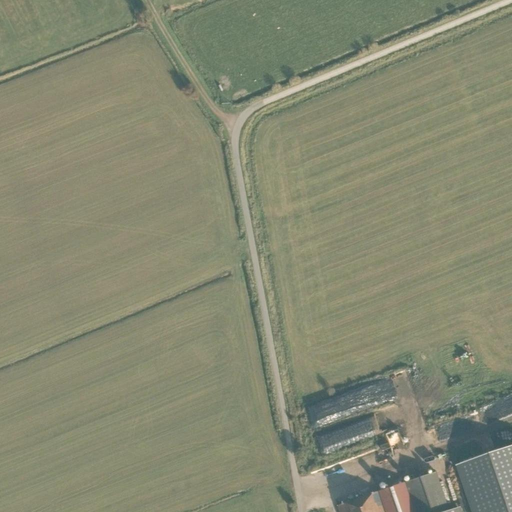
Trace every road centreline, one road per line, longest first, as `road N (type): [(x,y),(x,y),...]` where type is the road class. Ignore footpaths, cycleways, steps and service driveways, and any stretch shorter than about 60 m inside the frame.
road 1 (tertiary): [(301,511),(234,124),(267,99),(510,0)]
road 2 (track): [(234,124),(212,108),(144,0)]
